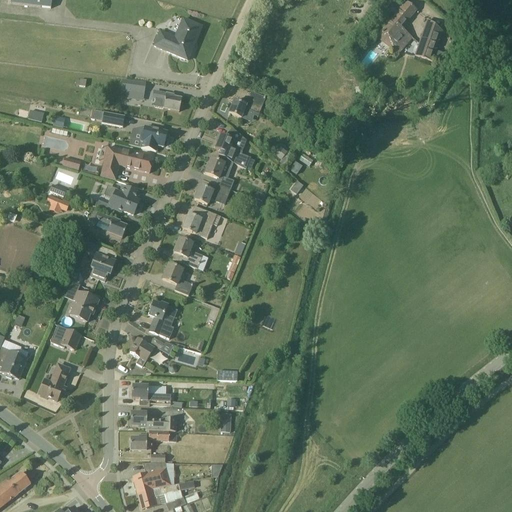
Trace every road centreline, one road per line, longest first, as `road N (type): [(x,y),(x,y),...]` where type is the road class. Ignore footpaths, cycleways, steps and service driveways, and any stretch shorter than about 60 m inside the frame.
road 1 (residential): [(87,485),(107,463),(110,352),(122,306),(239,28)]
road 2 (track): [(415,0),(470,41),(472,178),(511,243)]
road 3 (tertiary): [(348,511),(476,383),(511,358)]
